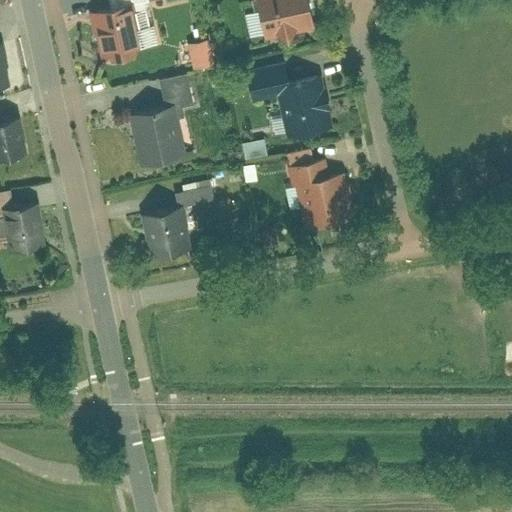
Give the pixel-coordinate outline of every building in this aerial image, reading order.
[(248,0),(258,39),(315,26),(309,0),(248,0)] [(134,7),(92,16),(101,60),(142,52),(134,7)] [(0,49),(0,89),(8,88),(0,49)] [(291,66),(247,74),(253,103),(281,98),(288,136),(331,128),(322,76),(294,81),(291,66)] [(0,103),(0,157),(28,153),(23,117),(3,120),(0,103)] [(177,107),(131,115),(139,163),(185,155),(177,107)] [(324,161),(289,168),(295,195),(305,193),(312,227),(357,218),(348,173),(327,177),(324,161)] [(0,220),(8,219),(12,255),(50,252),(45,202),(11,206),(10,192),(0,192),(0,220)] [(185,211),(144,217),(151,260),(192,253),(185,211)]
